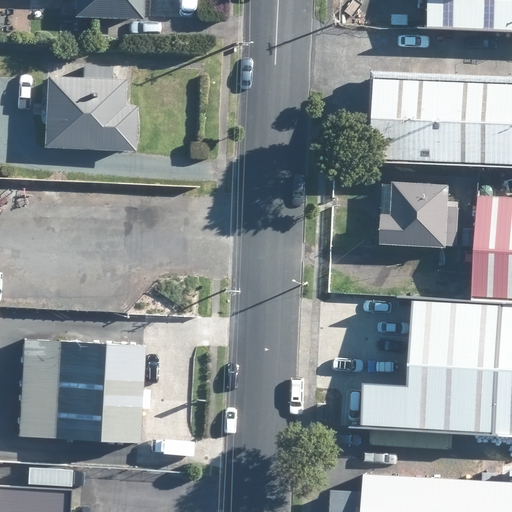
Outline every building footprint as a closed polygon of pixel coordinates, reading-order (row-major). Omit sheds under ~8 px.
[(73,0),(74,19),(94,20),(142,20),(142,16),(142,0),(73,0)] [(511,27),(511,0),(428,0),(427,24),(511,27)] [(511,161),(511,71),(372,66),(370,121),(368,156),(511,161)] [(109,82),(109,70),(82,68),(81,81),(74,81),(74,75),(62,75),(61,80),(44,79),(41,150),(132,154),(134,110),(129,110),(121,109),(122,83),(109,82)] [(456,243),(459,203),(459,200),(446,199),(447,183),(383,179),(381,206),(381,218),(379,240),(410,242),(424,243),(445,244),(445,242),(456,243)] [(511,194),(477,192),(476,204),(474,245),(471,297),(496,298),(489,428),(489,433),(503,434),(502,459),(511,459),(511,194)] [(136,445),(142,350),(22,343),(16,438),(136,445)] [(511,511),(511,478),(497,478),(485,478),(364,471),(363,489),(331,487),(329,511),(511,511)] [(0,511),(63,511),(65,493),(0,489),(0,511)]
